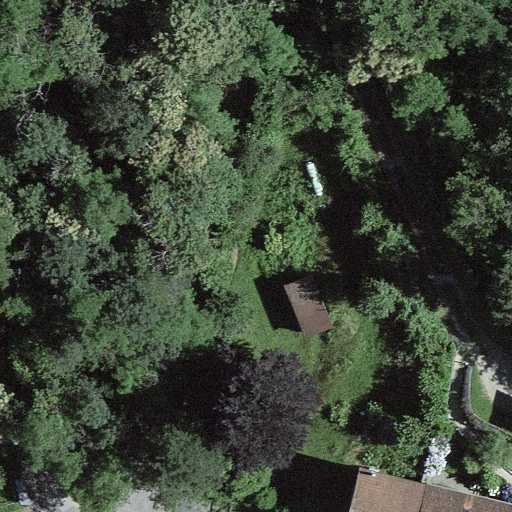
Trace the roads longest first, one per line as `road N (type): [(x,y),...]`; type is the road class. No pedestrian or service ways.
road 1 (residential): [(137,511),(262,0)]
road 2 (track): [(322,0),(462,318),(501,378)]
road 3 (residential): [(59,511),(33,438),(0,213)]
